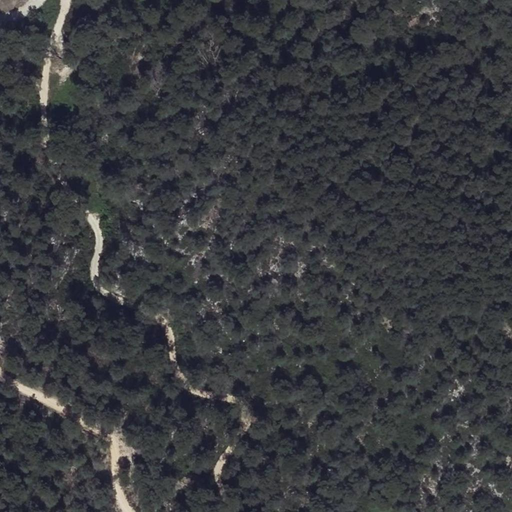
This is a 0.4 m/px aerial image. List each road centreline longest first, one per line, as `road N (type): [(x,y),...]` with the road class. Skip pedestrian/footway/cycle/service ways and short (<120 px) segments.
road 1 (track): [(225,511),(221,465),(246,423),(237,405),(183,383),(151,314),(95,284),(97,224),(50,160),(46,130),(65,0)]
road 2 (track): [(0,374),(114,437),(119,501),(129,511)]
